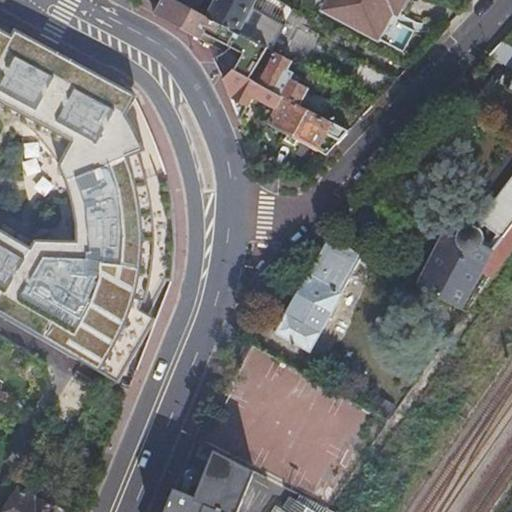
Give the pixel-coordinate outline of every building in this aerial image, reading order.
[(139,0),(136,6),(153,15),(161,0),(160,0),(139,0)] [(153,15),(196,39),(200,33),(230,49),(227,54),(212,57),(213,60),(233,70),(248,78),(259,59),(265,49),(236,34),(205,18),(206,17),(198,13),(173,0),(172,0),(161,0),(153,15)] [(173,0),(198,13),(204,0),(173,0)] [(205,18),(236,34),(245,18),(254,0),(214,0),(206,17),(205,18)] [(327,0),(323,10),(399,51),(406,37),(394,31),(410,0),(327,0)] [(251,5),(245,18),(249,21),(256,8),(251,5)] [(257,15),(247,38),(270,48),(280,24),(257,15)] [(511,28),(511,29),(500,41),(511,47),(511,28)] [(10,36),(0,30),(0,104),(36,124),(32,133),(40,141),(51,156),(60,171),(66,186),(72,206),(75,225),(75,242),(34,242),(29,248),(0,231),(0,314),(116,384),(154,320),(138,310),(140,304),(143,304),(149,281),(152,258),(153,238),(153,220),(149,197),(145,177),(137,153),(142,151),(125,115),(135,95),(13,30),(10,36)] [(511,47),(500,41),(487,55),(511,69),(511,47)] [(267,63),(256,84),(298,106),(323,119),(332,103),(288,79),(291,73),(286,70),(291,62),(273,52),(265,49),(259,59),(267,63)] [(233,70),(213,60),(222,81),(230,72),(233,70)] [(369,62),(352,91),(374,102),(397,77),(369,62)] [(230,72),(222,81),(227,96),(237,120),(250,94),(275,107),(266,123),(316,151),(317,150),(325,154),(346,131),(323,119),(298,106),(256,84),(247,79),(248,78),(233,70),(230,72)] [(417,284),(466,310),(511,249),(511,179),(480,224),(475,232),(475,231),(474,231),(473,230),(472,230),(471,229),(470,229),(469,229),(468,229),(467,229),(466,229),(465,229),(464,230),(463,231),(462,231),(461,232),(461,233),(460,233),(460,234),(447,227),(417,284)] [(361,255),(328,236),(310,268),(344,286),(361,255)] [(344,286),(310,268),(308,267),(272,333),(308,352),(344,286)] [(236,511),(253,473),(213,452),(194,497),(174,488),(163,511),(236,511)] [(63,511),(57,508),(55,511),(18,491),(5,511),(63,511)] [(277,511),(316,511),(286,496),(277,511)]
